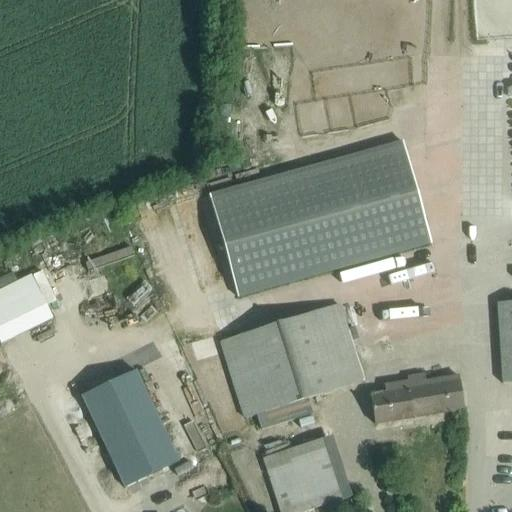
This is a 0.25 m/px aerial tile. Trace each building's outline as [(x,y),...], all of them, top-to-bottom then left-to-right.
[(291,79),(294,68),(251,55),(248,67),(291,79)] [(212,197),(242,298),(434,241),(403,140),(212,197)] [(82,221),(105,213),(102,206),(80,214),(82,221)] [(0,269),(16,261),(8,246),(0,249),(0,269)] [(52,319),(31,276),(0,291),(0,344),(0,345),(52,319)] [(257,416),(261,431),(312,415),(307,398),(364,381),(340,303),(319,309),(311,285),(236,307),(238,317),(218,323),(223,342),(219,343),(243,420),(257,416)] [(511,302),(496,304),(502,384),(511,383),(511,302)] [(138,351),(187,477),(219,464),(170,338),(138,351)] [(178,463),(135,371),(80,397),(124,489),(178,463)] [(458,377),(424,382),(423,380),(383,386),(385,394),(369,396),(374,425),(463,410),(458,377)] [(263,459),(279,511),(310,511),(352,499),(332,437),(263,459)]
